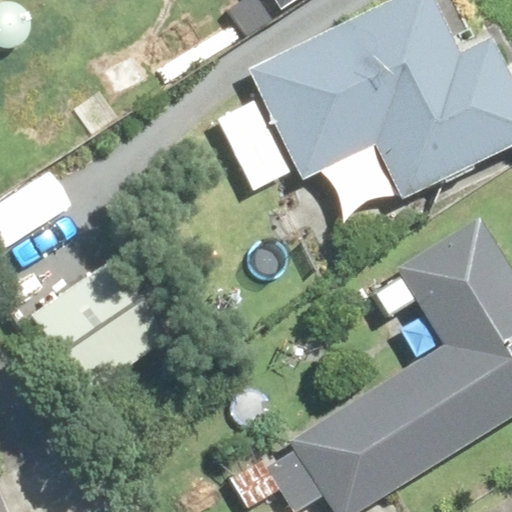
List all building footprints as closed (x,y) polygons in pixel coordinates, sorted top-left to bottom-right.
[(429,0),(404,0),(239,71),(288,184),(357,154),(382,211),(511,154),(511,124),(478,45),(454,55),(429,0)] [(246,0),(258,19),(288,0),(246,0)] [(125,43),(59,72),(77,114),(144,85),(125,43)] [(291,511),(308,502),(314,511),(357,511),(511,414),(511,307),(462,229),(357,295),(377,328),(399,315),(424,355),(217,485),(233,510),(255,496),(265,511),(291,511)] [(109,269),(22,320),(76,413),(163,362),(109,269)] [(39,439),(0,461),(0,505),(4,511),(55,511),(75,501),(39,439)]
